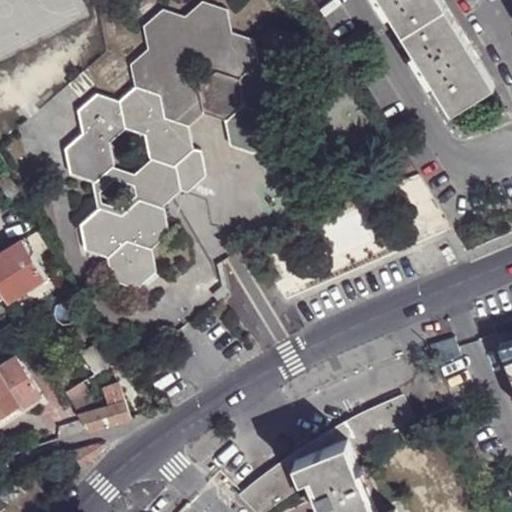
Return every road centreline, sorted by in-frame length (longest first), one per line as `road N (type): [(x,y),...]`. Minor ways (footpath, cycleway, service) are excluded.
road 1 (residential): [(511,260),(161,428)]
road 2 (residential): [(0,469),(119,429),(161,428)]
